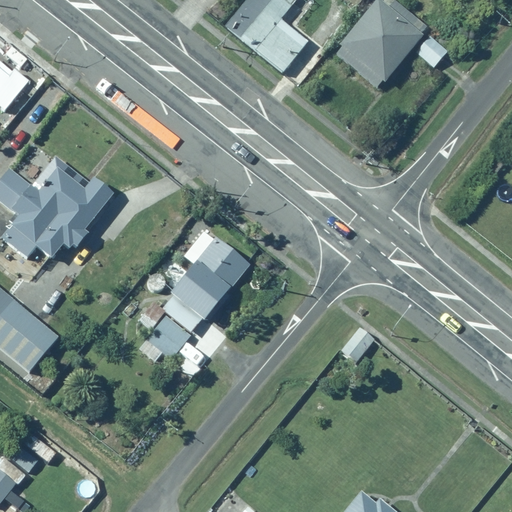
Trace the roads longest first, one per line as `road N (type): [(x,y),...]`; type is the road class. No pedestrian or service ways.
road 1 (trunk): [(73,0),(370,234)]
road 2 (residential): [(370,234),(144,511)]
road 3 (residential): [(511,58),(370,234)]
road 4 (trunk): [(370,234),(511,349)]
